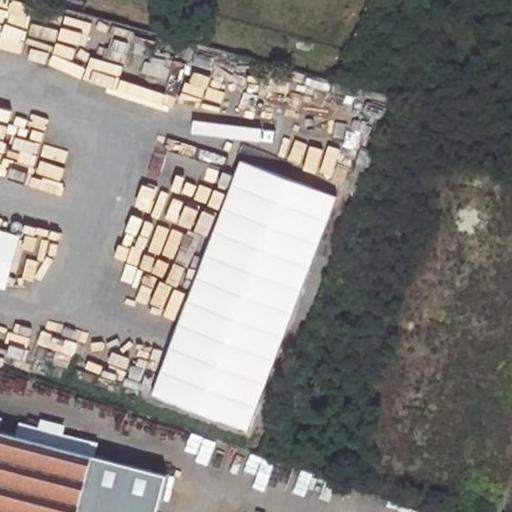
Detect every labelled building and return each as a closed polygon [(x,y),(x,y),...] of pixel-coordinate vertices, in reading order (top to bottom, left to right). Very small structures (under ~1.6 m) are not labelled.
[(242,161),(155,390),(246,424),(333,196),(242,161)] [(0,272),(12,232),(0,228),(0,272)] [(20,434),(95,453),(98,444),(23,424),(20,434)] [(77,511),(92,463),(0,437),(0,511),(77,511)] [(130,511),(140,477),(92,463),(77,511),(130,511)]
